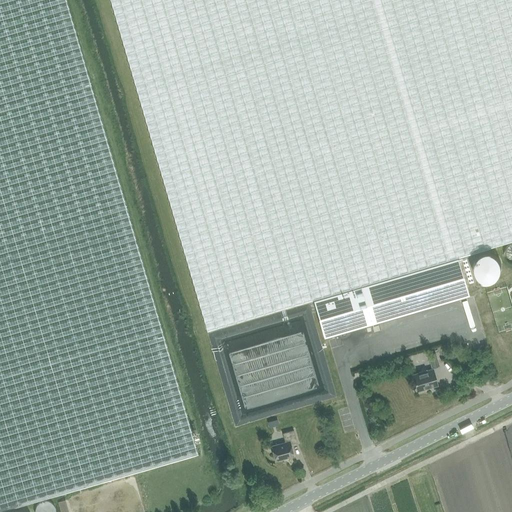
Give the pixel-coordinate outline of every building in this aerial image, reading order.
[(0,0),(0,509),(197,453),(80,48),(65,0),(0,0)] [(511,0),(110,0),(206,329),(316,297),(327,336),(469,295),(457,256),(511,239),(511,0)] [(435,353),(428,355),(432,367),(439,365),(435,353)] [(417,391),(428,388),(437,385),(433,369),(413,375),(417,391)] [(275,460),(294,456),(291,444),(297,443),(294,430),(283,433),(285,443),(272,446),(275,460)]
